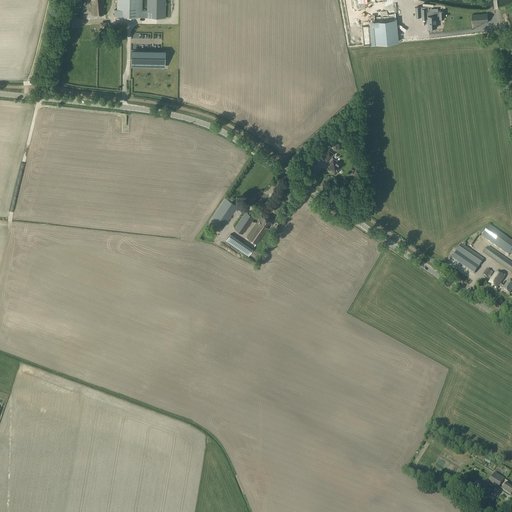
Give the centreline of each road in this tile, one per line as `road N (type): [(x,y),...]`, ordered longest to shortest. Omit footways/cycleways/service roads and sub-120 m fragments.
road 1 (tertiary): [(511,323),(197,119),(0,93)]
road 2 (unclassified): [(511,133),(492,0)]
